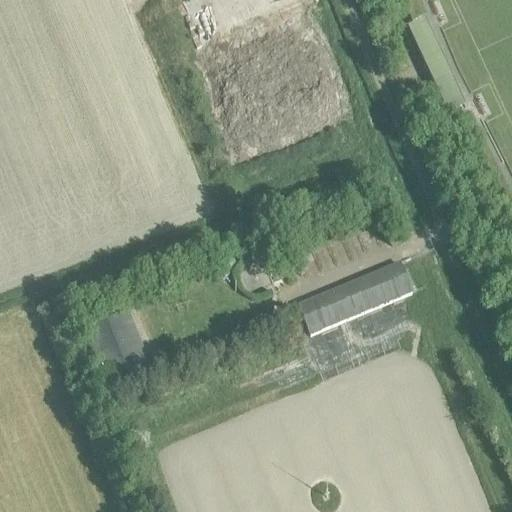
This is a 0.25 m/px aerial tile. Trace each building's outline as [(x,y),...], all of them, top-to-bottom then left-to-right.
[(390,45),(389,45),(400,68),(402,67),(410,64),(399,40),(390,45)] [(424,83),(403,92),(407,102),(429,93),(424,83)] [(272,259),(259,255),(266,274),(276,270),(272,259)] [(297,309),(309,338),(411,296),(398,267),(297,309)] [(83,334),(105,388),(149,370),(127,316),(83,334)]
